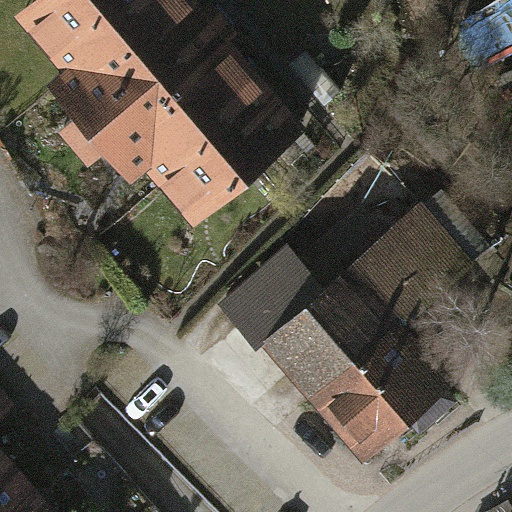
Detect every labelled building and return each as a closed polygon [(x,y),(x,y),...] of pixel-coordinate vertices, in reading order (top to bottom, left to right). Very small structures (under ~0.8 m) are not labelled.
[(209,0),(205,4),(201,0),(31,0),(15,13),(63,69),(47,82),(76,115),(61,128),(91,163),(105,150),(132,182),(147,169),(195,225),(309,128),(233,38),(241,31),(215,0),(209,0)] [(487,65),(511,50),(511,0),(497,0),(461,23),(487,65)] [(289,243),(220,302),(259,347),(264,343),(367,463),(414,423),(422,432),(461,400),(452,390),(463,381),(412,320),(477,265),(421,200),(385,231),(362,204),(300,256),(289,243)] [(0,421),(18,405),(0,384),(0,421)] [(0,511),(19,511),(44,492),(0,441),(0,511)] [(61,511),(44,492),(19,511),(61,511)]
